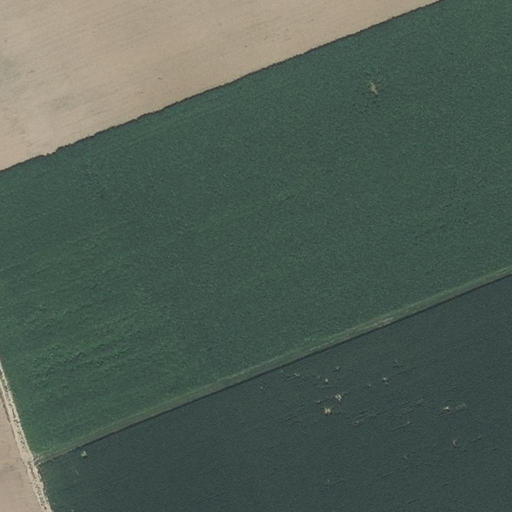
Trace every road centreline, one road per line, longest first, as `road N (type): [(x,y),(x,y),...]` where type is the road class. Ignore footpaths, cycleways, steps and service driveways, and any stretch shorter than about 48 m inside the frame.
road 1 (track): [(30,465),(511,272)]
road 2 (track): [(45,511),(0,375)]
